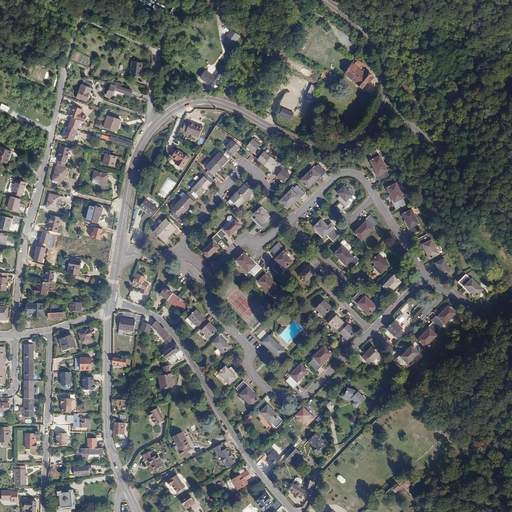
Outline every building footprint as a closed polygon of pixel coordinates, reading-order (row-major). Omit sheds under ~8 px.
[(232,48),(240,36),(231,29),(222,41),(232,48)] [(141,75),(143,61),(133,60),(131,73),(141,75)] [(366,64),(360,61),(356,65),(361,70),(363,68),(365,70),(368,66),(366,64)] [(361,70),(356,65),(354,64),(346,74),(363,88),(368,82),(370,83),(374,78),(365,70),(363,68),(361,70)] [(224,75),(218,71),(214,77),(210,84),(214,87),(216,84),(220,87),(223,82),(220,80),(221,79),(224,75)] [(210,84),(214,77),(206,72),(201,79),(210,84)] [(333,78),(323,72),(321,77),(331,82),(333,78)] [(133,90),(111,83),(109,90),(114,92),(115,89),(132,95),(133,90)] [(317,85),(312,83),(307,98),(305,101),(310,103),(317,85)] [(405,83),(403,86),(410,92),(412,89),(405,83)] [(92,88),(82,84),(77,97),(87,100),(90,92),(91,92),(92,88)] [(70,104),(66,115),(85,122),(87,115),(82,112),(83,109),(78,106),(70,104)] [(294,112),(282,107),(279,114),(291,118),(294,112)] [(116,132),(120,120),(109,116),(104,128),(116,132)] [(192,122),(188,120),(185,127),(189,129),(188,130),(201,136),(206,127),(199,124),(193,121),(192,122)] [(73,127),(67,126),(63,138),(77,143),(81,131),(73,127)] [(284,182),(292,173),(289,170),(287,172),(284,170),(282,172),(279,169),(280,168),(277,165),(278,163),(275,160),(277,158),(270,152),(268,154),(265,152),(263,153),(260,151),(262,149),(259,146),(261,144),(258,141),(260,139),(256,136),(254,138),(248,145),(249,146),(248,147),(250,149),(252,149),(257,154),(256,156),(262,161),(262,163),(263,164),(265,164),(266,165),(266,166),(268,168),(269,168),(275,173),(275,174),(281,180),(280,181),(282,182),(283,182),(284,182)] [(110,141),(131,148),(132,144),(111,137),(110,141)] [(172,213),(177,218),(184,211),(186,211),(187,210),(187,208),(188,207),(189,207),(191,206),(190,204),(203,191),(204,192),(206,190),(205,189),(207,187),(208,188),(209,186),(209,185),(215,179),(212,176),(219,169),(220,169),(222,168),(221,167),(222,165),(224,165),(225,164),(225,162),(237,149),(239,150),(240,148),(240,147),(240,146),(233,139),(232,140),(231,138),(228,141),(230,143),(227,146),(229,148),(224,153),(221,151),(217,155),(215,153),(209,160),(211,162),(207,166),(210,169),(207,171),(210,174),(207,177),(205,175),(202,178),(200,176),(193,183),(195,185),(193,188),(195,190),(189,195),(186,193),(182,197),(180,195),(174,202),(176,204),(172,208),(175,210),(172,213)] [(1,146),(0,148),(0,159),(7,163),(11,154),(12,152),(1,146)] [(377,170),(375,171),(379,178),(388,173),(385,166),(387,166),(379,151),(379,152),(376,146),(370,149),(372,155),(370,156),(370,157),(369,158),(370,160),(372,161),(373,163),(377,170)] [(61,154),(70,156),(71,149),(62,147),(61,154)] [(190,156),(178,148),(176,150),(173,155),(178,159),(176,162),(183,167),(190,156)] [(68,164),(70,156),(61,154),(60,155),(65,157),(64,161),(59,160),(59,162),(68,164)] [(116,168),(119,158),(108,155),(105,165),(116,168)] [(319,175),(320,176),(325,170),(317,163),(312,168),(311,167),(300,178),(307,186),(308,185),(310,186),(312,184),(311,182),(313,181),(319,175)] [(65,176),(67,170),(56,167),(52,184),(56,184),(56,183),(66,186),(68,177),(65,176)] [(107,188),(110,177),(96,174),(93,185),(107,188)] [(393,197),(392,198),(395,205),(405,200),(402,194),(403,193),(396,178),(386,183),(386,184),(385,185),(386,188),(388,188),(389,190),(393,197)] [(25,182),(15,179),(12,192),(21,195),(25,182)] [(253,186),(248,181),(242,188),(240,187),(239,189),(239,190),(238,192),(236,191),(234,193),(235,195),(228,201),(233,206),(236,203),(238,206),(243,202),(245,204),(251,197),(249,195),(253,191),(251,189),(253,186)] [(290,204),(292,202),(298,196),(299,197),(304,192),(296,185),(291,190),(290,189),(279,200),(287,208),(287,207),(289,208),(291,206),(290,204)] [(351,195),(348,191),(342,186),(335,192),(339,195),(342,199),(339,201),(344,206),(349,201),(347,199),(351,195)] [(62,198),(49,195),(45,210),(59,213),(62,198)] [(11,196),(8,208),(18,211),(22,198),(11,196)] [(144,216),(150,220),(156,213),(144,203),(138,211),(144,216)] [(409,224),(407,224),(411,231),(420,226),(417,219),(419,219),(411,204),(402,209),(402,210),(401,212),(402,214),(404,214),(405,216),(409,224)] [(99,225),(103,210),(90,206),(86,221),(99,225)] [(260,219),(257,222),(262,227),(268,222),(265,220),(270,216),(266,212),(261,207),(254,213),(257,216),(260,219)] [(365,220),(359,226),(357,229),(356,228),(354,231),(354,232),(362,240),(373,228),(373,227),(378,222),(369,214),(364,219),(365,220)] [(49,222),(59,224),(61,219),(51,216),(49,222)] [(241,225),(235,219),(231,216),(229,216),(228,217),(228,219),(231,222),(224,229),(230,235),(241,225)] [(320,228),(326,234),(328,231),(336,238),(343,230),(336,223),(337,223),(333,220),(330,223),(323,216),(316,224),(317,225),(317,227),(318,228),(320,228)] [(177,233),(180,230),(167,217),(154,231),(167,244),(171,239),(168,236),(173,230),(177,233)] [(0,220),(0,227),(9,230),(11,223),(0,220)] [(49,228),(58,230),(59,224),(49,222),(49,224),(50,224),(49,228)] [(226,234),(221,228),(212,237),(217,243),(226,234)] [(421,241),(425,248),(426,250),(425,251),(426,254),(428,254),(428,255),(438,250),(431,236),(430,236),(427,230),(417,235),(420,241),(421,241)] [(51,234),(42,232),(39,243),(48,245),(51,234)] [(219,247),(213,241),(205,248),(204,247),(203,249),(203,250),(202,251),(208,258),(219,247)] [(276,259),(283,264),(282,267),(283,268),(285,267),(286,268),(293,261),(286,254),(290,250),(286,247),(286,248),(279,241),(272,249),(278,255),(276,258),(276,259)] [(347,264),(346,265),(351,270),(361,260),(356,255),(354,256),(343,245),(335,253),(336,253),(336,255),(337,257),(339,256),(341,258),(347,264)] [(46,248),(36,246),(33,261),(42,263),(46,248)] [(274,281),(273,279),(266,273),(268,272),(257,262),(256,263),(250,257),(248,256),(249,254),(247,252),(245,252),(244,252),(237,260),(249,271),(250,271),(259,280),(259,281),(271,293),(278,285),(278,284),(278,282),(276,280),(274,281)] [(379,266),(376,269),(381,274),(390,264),(379,253),(372,260),(376,263),(379,266)] [(321,263),(313,255),(309,260),(317,268),(321,263)] [(437,265),(439,269),(441,273),(450,269),(443,255),(431,260),(434,267),(437,265)] [(70,260),(67,273),(78,275),(81,261),(70,260)] [(317,270),(311,264),(304,271),(302,271),(300,272),(301,273),(300,275),(306,281),(317,270)] [(48,282),(52,283),(54,271),(49,270),(46,270),(44,282),(48,282)] [(463,284),(469,291),(470,292),(470,294),(471,296),(473,296),(474,296),(482,289),(472,277),(471,278),(466,272),(458,280),(462,285),(463,284)] [(8,274),(0,273),(0,285),(8,286),(8,278),(8,274)] [(146,277),(137,273),(133,284),(142,288),(140,293),(147,295),(148,291),(147,290),(149,285),(144,283),(146,277)] [(395,288),(398,285),(401,281),(394,274),(383,286),(393,295),(398,290),(395,288)] [(46,295),(48,282),(44,282),(38,281),(37,287),(35,287),(35,293),(46,295)] [(168,299),(174,293),(166,287),(161,294),(168,299)] [(359,304),(365,309),(366,311),(366,313),(367,315),(369,314),(370,315),(377,307),(366,296),(365,297),(360,292),(352,300),(357,305),(359,304)] [(191,306),(179,297),(174,293),(168,299),(167,300),(172,304),(173,303),(182,310),(181,311),(184,313),(191,306)] [(324,300),(322,297),(315,304),(318,307),(317,308),(321,312),(319,314),(322,317),(332,307),(331,307),(331,305),(330,304),(329,304),(325,300),(324,300)] [(82,311),(83,302),(71,302),(71,310),(82,311)] [(26,316),(42,317),(42,304),(26,303),(26,316)] [(432,327),(426,333),(424,335),(422,334),(421,336),(421,338),(421,339),(429,346),(440,334),(439,333),(443,329),(442,326),(446,322),(448,323),(459,311),(451,303),(450,304),(449,304),(447,305),(447,307),(446,309),(440,315),(439,314),(434,319),(436,321),(431,326),(432,327)] [(203,338),(206,341),(216,331),(215,331),(215,329),(214,328),(213,328),(209,324),(208,324),(203,318),(199,314),(199,313),(197,311),(197,312),(196,311),(186,321),(189,324),(191,323),(195,327),(196,325),(201,331),(200,332),(204,336),(203,338)] [(348,324),(345,322),(344,323),(343,321),(343,320),(342,319),(341,319),(337,315),(336,315),(334,312),(327,319),(330,322),(329,323),(333,327),(331,329),(335,332),(339,328),(342,331),(341,332),(345,336),(343,339),(346,342),(356,332),(355,330),(355,329),(354,328),(353,328),(349,324),(348,324)] [(402,322),(403,320),(400,317),(391,327),(392,328),(392,329),(393,330),(394,330),(401,337),(408,331),(405,328),(406,326),(402,322)] [(135,326),(136,323),(137,320),(122,318),(120,328),(133,330),(135,326)] [(165,329),(157,321),(152,326),(157,331),(163,338),(169,345),(174,340),(165,329)] [(148,332),(151,325),(143,322),(141,329),(148,332)] [(90,336),(88,330),(79,333),(82,344),(91,341),(90,336)] [(75,346),(72,335),(59,339),(62,350),(75,346)] [(230,348),(227,345),(224,342),(226,340),(221,335),(212,343),(223,355),(230,348)] [(285,351),(269,336),(263,343),(279,358),(285,351)] [(179,358),(184,356),(176,343),(170,348),(164,353),(164,354),(166,359),(171,355),(172,357),(174,358),(177,355),(179,358)] [(25,363),(34,363),(34,344),(25,344),(25,363)] [(412,348),(411,349),(405,355),(404,354),(399,360),(407,367),(412,362),(413,363),(424,351),(416,344),(415,344),(414,344),(412,346),(412,348)] [(318,371),(323,366),(322,365),(328,359),(330,357),(331,358),(333,356),(332,354),(333,354),(325,346),(314,358),(315,359),(311,363),(318,371)] [(384,355),(374,346),(373,347),(372,347),(370,348),(370,349),(367,353),(367,354),(364,357),(371,363),(373,360),(375,361),(379,357),(380,359),(384,355)] [(92,369),(92,360),(81,360),(81,370),(92,369)] [(25,380),(34,380),(34,363),(25,363),(25,380)] [(299,382),(300,381),(304,376),(306,375),(308,375),(309,374),(309,372),(310,371),(302,363),(292,373),(291,375),(292,376),(287,381),(294,389),(300,383),(299,382)] [(232,374),(229,371),(225,367),(218,374),(230,386),(239,376),(234,372),(232,374)] [(71,372),(60,372),(60,377),(61,377),(61,385),(70,385),(71,374),(71,372)] [(192,382),(198,378),(194,373),(188,376),(192,382)] [(171,386),(171,374),(159,375),(159,389),(167,389),(167,386),(171,386)] [(94,378),(83,378),(83,390),(94,390),(97,387),(94,385),(94,378)] [(25,398),(34,398),(34,380),(25,380),(25,398)] [(255,397),(254,395),(248,389),(249,388),(244,382),(236,390),(241,395),(240,396),(251,408),(259,400),(258,399),(259,398),(257,396),(255,397)] [(357,402),(355,404),(354,404),(355,404),(355,406),(356,407),(358,407),(358,408),(367,399),(360,392),(350,388),(348,392),(347,395),(353,398),(357,402)] [(351,400),(355,404),(357,402),(353,398),(347,395),(348,392),(346,391),(343,397),(351,400)] [(34,406),(34,398),(25,398),(25,416),(34,416),(34,411),(36,411),(36,406),(34,406)] [(67,411),(67,398),(58,398),(57,398),(57,402),(59,402),(59,411),(67,411)] [(275,414),(274,413),(268,407),(269,406),(264,401),(256,408),(261,413),(260,414),(271,425),(272,424),(276,428),(283,421),(278,417),(279,416),(277,414),(275,414)] [(10,403),(0,403),(0,411),(10,412),(10,403)] [(295,416),(307,427),(316,417),(304,406),(295,416)] [(156,425),(164,421),(158,408),(148,413),(150,418),(152,417),(156,425)] [(74,418),(74,415),(67,415),(67,422),(73,422),(74,422),(74,426),(73,426),(73,430),(76,430),(76,426),(92,426),(92,417),(74,418)] [(125,422),(115,421),(115,433),(125,433),(125,422)] [(1,436),(9,436),(9,434),(10,434),(10,431),(10,427),(0,427),(0,431),(1,431),(1,436)] [(185,437),(183,432),(173,437),(180,451),(189,446),(185,437)] [(57,433),(58,440),(59,440),(59,445),(67,445),(67,433),(57,433)] [(323,439),(317,433),(309,441),(314,445),(315,447),(314,448),(317,454),(323,451),(322,449),(327,447),(323,439)] [(9,438),(9,436),(1,436),(1,443),(4,443),(4,447),(9,447),(9,443),(12,443),(12,438),(9,438)] [(36,443),(36,436),(26,436),(26,449),(38,449),(38,443),(36,443)] [(221,444),(214,448),(217,454),(219,453),(227,468),(235,463),(233,458),(234,457),(231,452),(230,453),(227,448),(224,449),(221,444)] [(102,454),(102,447),(81,448),(81,449),(81,453),(82,453),(82,454),(83,455),(83,458),(87,458),(89,454),(102,454)] [(262,448),(254,457),(257,463),(264,455),(263,454),(265,451),(262,448)] [(297,448),(293,452),(287,458),(293,463),(303,454),(297,448)] [(163,465),(158,454),(154,456),(151,450),(143,455),(146,461),(148,459),(150,464),(152,463),(152,464),(149,466),(151,471),(163,465)] [(84,465),(73,466),(74,475),(88,474),(88,470),(87,464),(84,465)] [(27,473),(27,465),(17,465),(17,484),(27,484),(27,476),(27,473)] [(233,480),(235,484),(234,484),(238,491),(249,484),(247,481),(249,479),(247,476),(249,475),(248,472),(247,471),(245,473),(242,469),(239,472),(241,475),(233,480)] [(343,483),(346,480),(340,474),(337,478),(343,483)] [(178,492),(185,487),(177,475),(167,481),(170,486),(173,485),(178,492)] [(312,490),(314,483),(307,477),(306,481),(307,481),(305,487),(312,490)] [(290,489),(303,497),(305,491),(301,488),(301,486),(295,482),(294,484),(292,483),(290,489)] [(392,487),(396,492),(399,488),(402,492),(404,490),(396,483),(392,487)] [(392,487),(385,493),(389,498),(396,492),(392,487)] [(428,497),(432,493),(427,488),(424,491),(424,492),(428,497)] [(73,492),(72,489),(69,489),(69,490),(61,491),(60,490),(57,490),(57,494),(59,494),(60,505),(58,505),(58,509),(62,509),(62,507),(70,506),(71,508),(74,507),(74,504),(72,504),(71,493),(73,492)] [(18,501),(17,491),(11,492),(11,490),(1,491),(2,500),(11,500),(12,502),(18,501)] [(267,497),(265,494),(256,502),(263,511),(273,503),(271,501),(271,500),(271,498),(270,496),(268,496),(267,497)] [(400,498),(397,494),(391,500),(394,503),(400,498)] [(187,508),(196,503),(191,495),(181,501),(184,505),(185,505),(187,508)] [(34,511),(35,501),(25,500),(24,508),(29,508),(28,511),(34,511)] [(273,511),(275,511),(276,511),(283,505),(278,500),(270,508),(273,511)]
